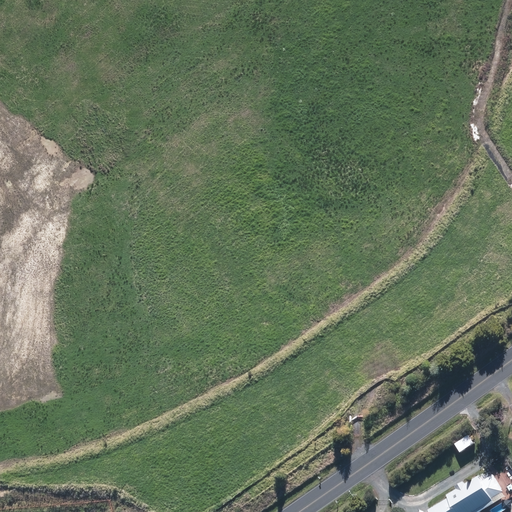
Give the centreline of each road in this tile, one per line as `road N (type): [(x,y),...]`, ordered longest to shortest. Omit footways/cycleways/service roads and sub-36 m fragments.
road 1 (track): [(368,459),(356,440),(356,419),(462,239),(462,142),(425,64),(425,7)]
road 2 (tertiary): [(293,511),(511,358)]
